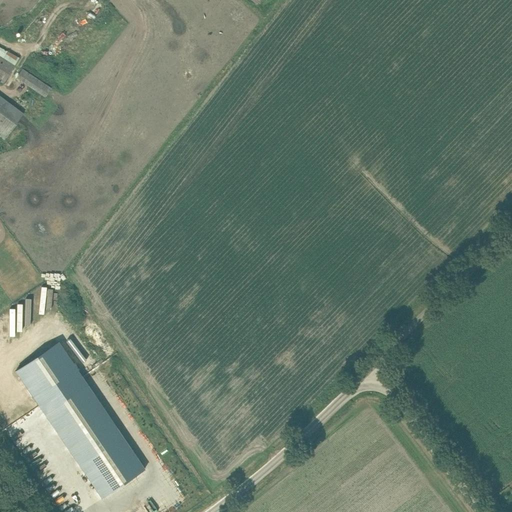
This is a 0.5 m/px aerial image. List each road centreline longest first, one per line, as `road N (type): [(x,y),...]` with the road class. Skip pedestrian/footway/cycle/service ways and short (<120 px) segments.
road 1 (unclassified): [(211,511),(380,361)]
road 2 (unclassified): [(495,511),(380,361)]
road 3 (unclassified): [(380,361),(511,228)]
